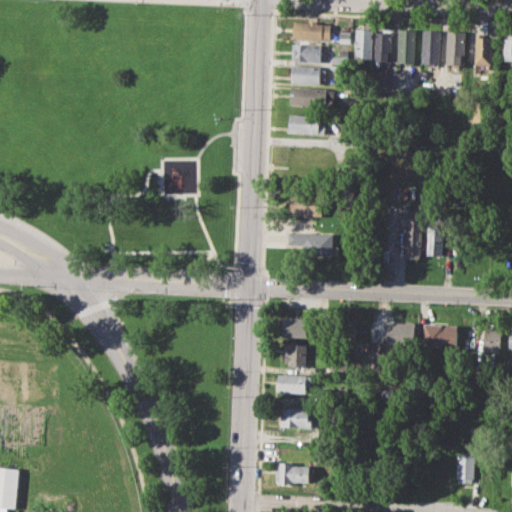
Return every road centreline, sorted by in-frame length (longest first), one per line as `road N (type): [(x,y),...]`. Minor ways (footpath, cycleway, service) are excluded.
road 1 (secondary): [(258,0),(241,511)]
road 2 (tertiary): [(72,276),(511,297)]
road 3 (tertiary): [(72,276),(162,436),(177,511)]
road 4 (residential): [(242,502),(488,511)]
road 5 (residential): [(292,0),(511,9)]
